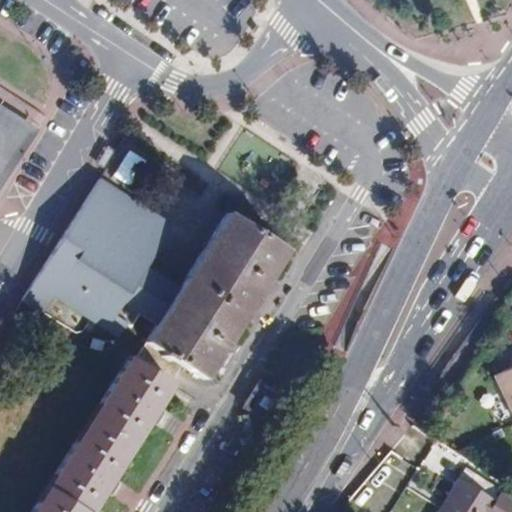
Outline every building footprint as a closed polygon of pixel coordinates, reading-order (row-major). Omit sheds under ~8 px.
[(0,155),(12,138),(0,130),(0,155)] [(122,364),(158,386),(170,368),(190,380),(251,286),(259,274),(274,251),(217,215),(169,291),(152,280),(135,269),(161,228),(92,185),(16,304),(34,315),(45,298),(97,331),(113,307),(146,327),(122,364)] [(296,241),(281,231),(274,242),(289,251),(296,241)] [(147,406),(158,386),(122,364),(118,361),(23,511),(79,511),(93,491),(101,478),(137,422),(147,406)] [(511,367),(488,379),(511,425),(511,424),(511,367)] [(283,403),(255,385),(239,408),(267,428),(283,403)] [(158,415),(147,406),(137,422),(150,430),(158,415)] [(112,486),(101,478),(93,491),(105,498),(112,486)] [(432,511),(484,511),(489,504),(452,480),(432,511)]
